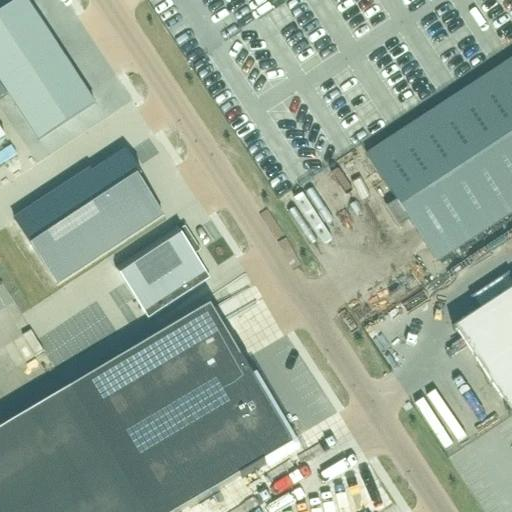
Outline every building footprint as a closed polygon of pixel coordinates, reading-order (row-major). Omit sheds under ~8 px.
[(26,0),(0,17),(0,86),(39,146),(97,108),(26,0)] [(511,0),(414,0),(455,62),(511,25),(511,0)] [(511,62),(367,158),(437,265),(511,215),(511,62)] [(91,173),(15,223),(57,287),(163,217),(139,179),(142,177),(127,154),(93,176),(91,173)] [(177,230),(116,270),(149,321),(210,281),(195,257),(179,233),(177,230)] [(511,281),(509,277),(510,276),(509,275),(471,300),(472,301),(473,301),(482,314),(453,332),(454,334),(456,332),(507,409),(504,410),(505,411),(507,410),(511,416),(509,418),(510,419),(511,417),(511,281)] [(212,310),(0,435),(0,511),(187,511),(241,480),(242,481),(266,466),(266,465),(294,449),(253,380),(254,380),(243,362),(242,362),(212,310)]
